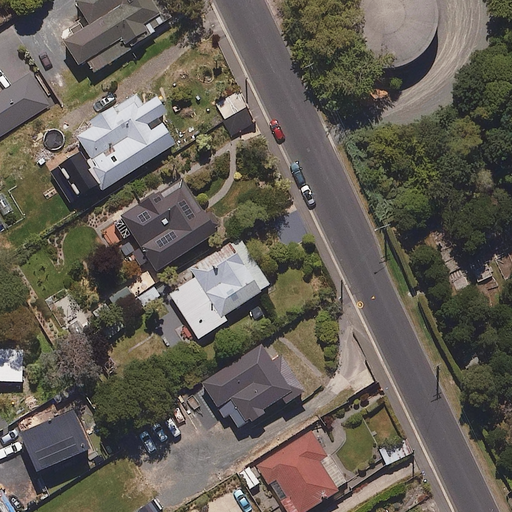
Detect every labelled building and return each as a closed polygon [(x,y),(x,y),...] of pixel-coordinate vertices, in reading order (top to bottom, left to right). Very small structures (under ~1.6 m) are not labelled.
[(170,14),(161,0),(73,0),(86,21),(60,37),(76,62),(85,56),(93,69),(155,30),(152,25),(170,14)] [(336,0),(334,5),(333,24),(334,33),(342,50),(355,63),(372,71),(391,72),(409,67),(417,62),(430,49),(434,41),(438,32),(439,14),(437,5),(435,0),(336,0)] [(0,133),(50,104),(30,71),(0,88),(0,133)] [(141,100),(136,91),(90,118),(93,123),(75,133),(88,155),(82,159),(100,188),(176,143),(159,115),(167,110),(156,92),(141,100)] [(217,228),(182,173),(120,211),(154,266),(217,228)] [(295,208),(267,224),(282,250),(310,235),(295,208)] [(240,232),(186,267),(192,276),(167,293),(197,338),(227,319),(223,314),(272,282),(240,232)] [(153,285),(136,296),(144,309),(161,297),(153,285)] [(126,286),(109,296),(117,309),(134,299),(126,286)] [(116,315),(99,326),(107,338),(124,326),(116,315)] [(272,356),(262,341),(179,394),(193,415),(214,402),(223,416),(229,412),(237,425),(281,396),(284,401),(304,388),(280,351),(272,356)] [(24,347),(0,345),(0,380),(22,381),(24,347)] [(27,420),(16,424),(35,467),(86,445),(70,407),(29,425),(27,420)] [(302,511),(349,482),(314,428),(256,466),(285,511),(302,511)]
